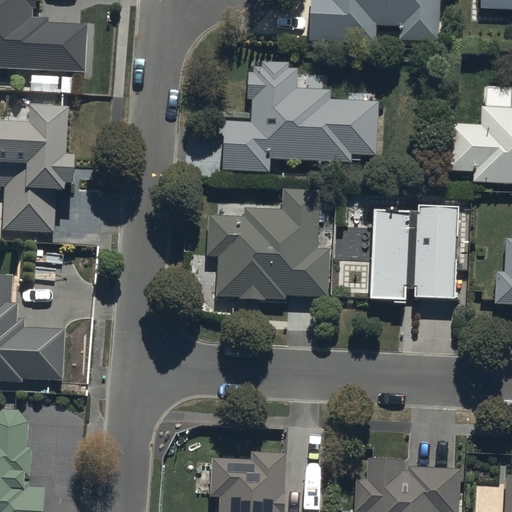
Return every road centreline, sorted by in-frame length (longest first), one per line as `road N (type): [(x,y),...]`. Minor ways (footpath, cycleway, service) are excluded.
road 1 (residential): [(511,384),(136,363)]
road 2 (residential): [(175,0),(159,54),(136,363)]
road 3 (residential): [(136,363),(124,511)]
